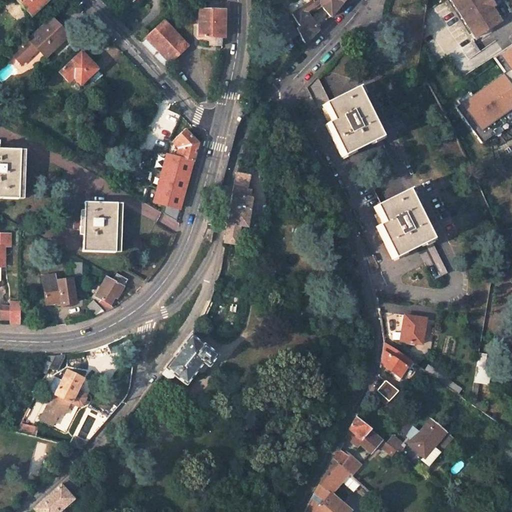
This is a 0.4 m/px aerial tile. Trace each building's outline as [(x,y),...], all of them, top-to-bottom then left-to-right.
[(13,0),(31,18),(47,3),(43,0),(13,0)] [(298,28),(298,30),(306,45),(319,31),(307,13),(320,4),(332,16),(343,4),(339,0),(314,0),(294,14),(300,26),(298,28)] [(491,0),(439,0),(441,2),(445,0),(453,0),(477,38),(485,33),(488,33),(491,32),(493,30),(494,28),(501,23),(492,7),(495,6),(491,0)] [(225,36),(225,9),(193,10),(194,24),(200,24),(200,37),(212,37),(223,36),(225,36)] [(279,46),(298,37),(288,16),(268,25),(279,46)] [(187,47),(163,21),(140,43),(164,69),(187,47)] [(39,53),(46,61),(69,39),(53,22),(30,44),(15,58),(24,68),(39,53)] [(212,37),(211,45),(222,45),(223,36),(212,37)] [(511,46),(499,55),(509,71),(473,96),(470,92),(458,101),(460,105),(456,108),(482,144),(495,135),(496,137),(511,125),(511,119),(511,46)] [(75,82),(81,89),(89,81),(94,87),(103,79),(82,57),(61,77),(70,86),(75,82)] [(358,89),(332,103),(322,83),(310,88),(321,110),(325,107),(332,123),(327,125),(344,159),(369,147),(384,179),(399,173),(358,89)] [(166,161),(159,186),(190,194),(198,164),(195,164),(200,146),(187,132),(185,133),(173,144),(179,151),(177,157),(176,158),(175,158),(173,163),(166,161)] [(1,153),(1,145),(0,144),(0,201),(18,203),(20,154),(1,153)] [(247,191),(249,176),(236,174),(224,244),(237,246),(240,227),(247,228),(252,201),(251,200),(252,192),(247,191)] [(384,226),(378,228),(394,262),(418,250),(434,282),(449,275),(409,192),(383,205),(373,184),(359,191),(370,213),(375,210),(384,226)] [(85,233),(84,254),(117,255),(118,206),(85,206),(85,219),(81,219),(81,233),(85,233)] [(74,276),(82,277),(84,265),(75,264),(74,276)] [(130,281),(119,274),(115,281),(126,288),(130,281)] [(44,284),(46,304),(61,303),(61,307),(75,306),(71,279),(62,281),(61,275),(52,276),(53,283),(44,284)] [(107,313),(113,310),(114,309),(112,306),(117,296),(120,298),(126,288),(115,281),(108,278),(97,298),(95,297),(93,301),(107,313)] [(102,315),(105,314),(107,313),(93,301),(93,303),(87,309),(98,317),(102,315)] [(21,303),(11,303),(10,324),(21,325),(21,303)] [(404,324),(408,324),(405,341),(423,344),(427,319),(406,315),(404,324)] [(165,369),(174,376),(187,386),(197,373),(204,365),(209,369),(218,356),(191,335),(165,369)] [(381,363),(400,377),(407,367),(411,361),(385,343),(383,354),(381,363)] [(57,356),(50,369),(56,372),(59,369),(67,355),(63,356),(57,356)] [(46,356),(38,371),(47,375),(50,369),(57,356),(46,356)] [(474,380),(480,381),(488,383),(491,367),(477,364),(474,380)] [(204,365),(197,373),(200,376),(203,376),(209,369),(204,365)] [(429,365),(425,371),(458,395),(462,389),(429,365)] [(172,378),(174,376),(165,369),(161,374),(167,379),(172,378)] [(52,397),(45,411),(40,419),(52,426),(61,409),(66,411),(70,403),(80,408),(84,407),(88,398),(87,395),(77,390),(84,378),(69,370),(64,380),(56,393),(54,398),(52,397)] [(57,376),(50,390),(56,393),(64,380),(57,376)] [(480,381),(474,380),(472,397),(477,398),(480,381)] [(386,384),(378,395),(390,405),(399,394),(386,384)] [(348,434),(346,436),(358,447),(360,444),(371,453),(379,445),(388,453),(392,448),(387,443),(357,417),(348,434)] [(418,433),(409,444),(426,458),(434,464),(454,439),(432,420),(420,435),(418,433)] [(21,424),(16,432),(36,437),(38,428),(21,424)] [(409,444),(418,433),(414,431),(409,438),(410,439),(404,446),(393,437),(387,443),(392,448),(397,452),(400,455),(409,444)] [(388,453),(392,457),(397,452),(392,448),(388,453)] [(349,458),(338,451),(333,460),(342,468),(349,458)] [(433,464),(426,458),(423,462),(431,467),(433,464)] [(349,474),(342,468),(333,460),(321,482),(314,494),(324,502),(320,507),(311,500),(305,511),(306,511),(350,511),(331,496),(345,479),(349,474)] [(357,481),(352,477),(349,474),(345,479),(353,486),(357,481)] [(98,493),(81,479),(76,486),(93,500),(98,493)] [(35,511),(61,511),(63,511),(75,501),(73,500),(83,492),(76,486),(68,480),(33,509),(35,511)] [(370,494),(362,486),(356,492),(365,500),(370,494)]
